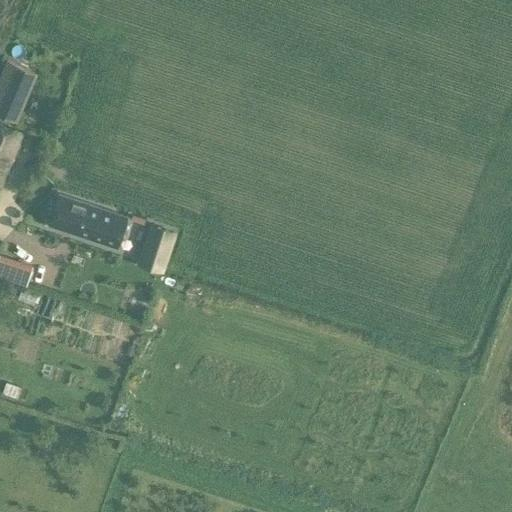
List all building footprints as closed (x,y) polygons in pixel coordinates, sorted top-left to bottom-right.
[(0,110),(9,115),(29,67),(7,57),(0,73),(0,110)] [(0,184),(22,134),(0,124),(0,184)] [(127,216),(59,193),(49,224),(117,246),(127,216)] [(167,254),(175,232),(152,224),(144,247),(167,254)] [(31,267),(32,264),(0,253),(0,276),(25,284),(26,282),(31,267)] [(6,382),(3,393),(13,396),(17,385),(6,382)]
